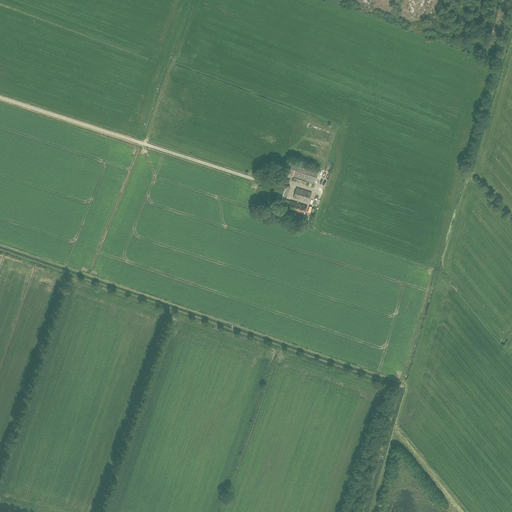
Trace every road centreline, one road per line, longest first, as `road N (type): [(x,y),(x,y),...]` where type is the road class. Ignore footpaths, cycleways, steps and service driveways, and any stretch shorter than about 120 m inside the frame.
road 1 (unclassified): [(263,181),(0,97)]
road 2 (track): [(371,511),(397,442),(458,511)]
